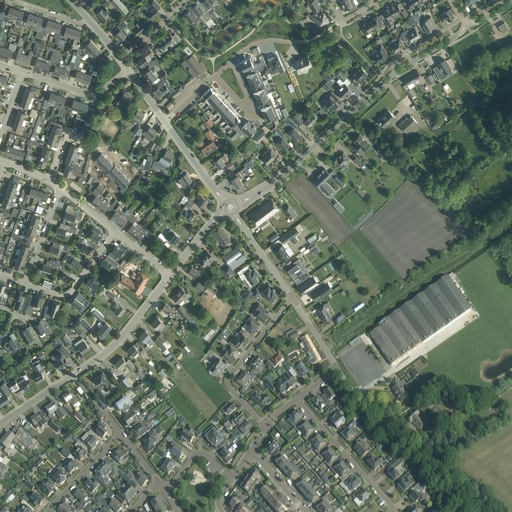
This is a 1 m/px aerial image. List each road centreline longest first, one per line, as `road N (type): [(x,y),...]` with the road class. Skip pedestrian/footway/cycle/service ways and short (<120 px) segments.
road 1 (tertiary): [(267,187),(374,88),(466,23)]
road 2 (tertiary): [(0,422),(113,345),(170,275)]
road 3 (unclassified): [(467,511),(477,489),(363,407),(338,369)]
road 4 (residential): [(266,428),(227,379),(292,298)]
road 5 (residential): [(393,511),(297,398)]
road 6 (residential): [(116,230),(67,293),(25,283)]
